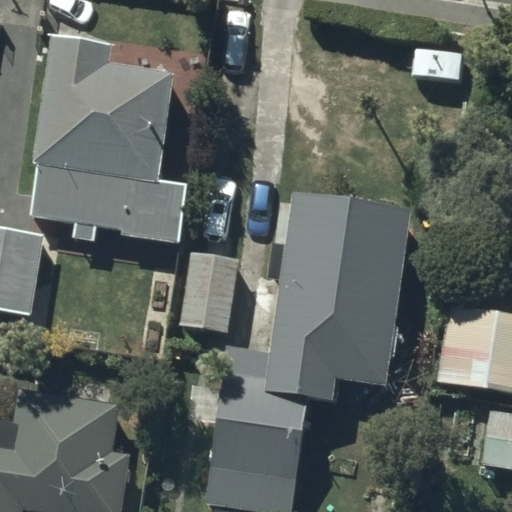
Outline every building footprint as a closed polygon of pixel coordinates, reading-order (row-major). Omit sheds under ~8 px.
[(113,38),(53,29),(34,159),(40,160),(32,214),(75,221),(73,234),(94,237),(96,223),(122,227),(122,231),(177,239),(185,181),(158,176),(174,69),(118,61),(119,56),(111,55),(113,38)] [(413,200),(292,185),(271,348),(226,343),(206,498),(294,509),(309,391),(333,394),(336,372),(390,379),(413,200)] [(43,230),(0,223),(0,303),(32,308),(43,230)] [(238,254),(190,248),(182,322),(228,327),(229,321),(268,326),(273,282),(257,281),(258,273),(236,270),(238,254)] [(511,309),(445,301),(435,381),(511,390),(511,309)] [(82,382),(80,394),(20,386),(16,418),(0,415),(0,511),(19,511),(20,505),(74,511),(120,511),(127,450),(114,449),(119,399),(112,398),(113,386),(82,382)] [(511,407),(490,405),(482,462),(511,466),(511,407)]
